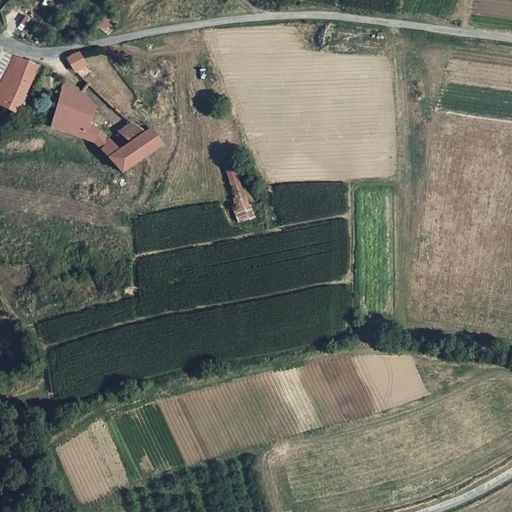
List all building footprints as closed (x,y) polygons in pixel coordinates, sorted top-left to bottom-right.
[(105,14),(96,25),(107,34),(116,23),(105,14)] [(27,28),(21,35),(38,44),(43,36),(27,28)] [(77,73),(79,71),(87,63),(80,55),(79,53),(69,63),(77,73)] [(16,113),(32,80),(12,71),(16,59),(0,54),(0,106),(16,113)] [(16,59),(12,71),(32,80),(38,67),(16,59)] [(88,64),(87,63),(79,71),(88,79),(96,70),(88,64)] [(65,83),(53,127),(97,142),(101,126),(88,121),(95,102),(84,91),(65,83)] [(106,152),(111,158),(147,133),(131,122),(99,145),(106,152)] [(152,129),(147,133),(111,158),(123,171),(163,143),(152,129)] [(106,152),(99,145),(92,149),(100,157),(106,152)] [(234,162),(222,167),(241,222),(254,217),(234,162)]
